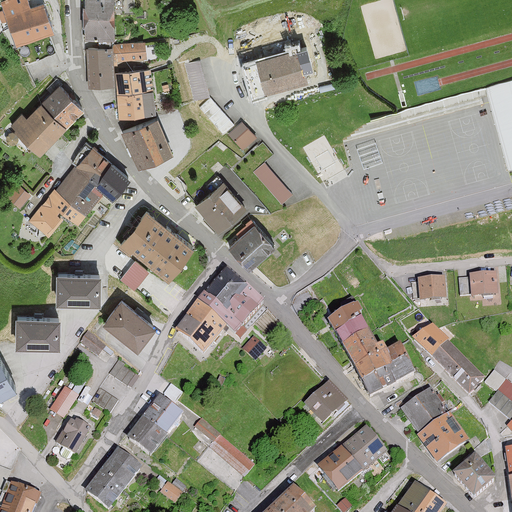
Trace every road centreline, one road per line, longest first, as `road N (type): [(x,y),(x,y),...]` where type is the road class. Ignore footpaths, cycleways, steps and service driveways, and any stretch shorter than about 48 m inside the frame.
road 1 (residential): [(274,303),(115,147),(75,68),(72,0)]
road 2 (residential): [(511,180),(355,235),(274,303)]
road 3 (residential): [(474,511),(363,406)]
road 4 (residential): [(252,511),(363,406)]
road 5 (residential): [(363,406),(274,303)]
road 6 (residential): [(84,511),(0,423)]
